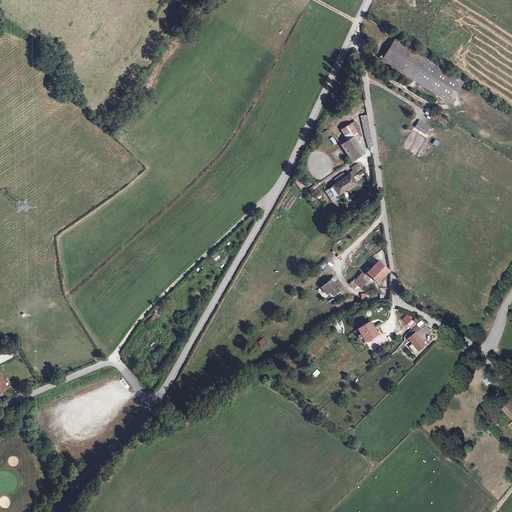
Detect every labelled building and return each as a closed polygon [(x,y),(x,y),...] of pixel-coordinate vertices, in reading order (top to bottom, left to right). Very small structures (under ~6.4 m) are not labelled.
[(381,60),(423,86),(437,65),(395,38),(381,60)] [(423,86),(450,103),(463,82),(437,65),(423,86)] [(367,114),(361,115),(367,148),(371,146),(367,114)] [(419,120),(415,126),(429,135),(433,129),(419,120)] [(355,121),(351,123),(357,134),(360,137),(361,136),(362,135),(359,127),(355,121)] [(341,130),(348,140),(353,137),(357,134),(351,123),(341,130)] [(348,140),(341,145),(352,161),(364,152),(357,142),(353,137),(348,140)] [(355,165),(353,166),(358,173),(362,170),(358,165),(355,165)] [(358,173),(352,177),(356,182),(356,183),(366,176),(362,170),(358,173)] [(343,172),(333,179),(337,184),(346,177),(343,172)] [(337,184),(330,188),(337,200),(358,185),(356,183),(356,182),(352,177),(350,174),(346,177),(337,184)] [(337,200),(330,188),(325,191),(333,203),(337,200)] [(211,257),(216,261),(220,256),(215,252),(211,257)] [(378,260),(368,271),(379,281),(389,270),(378,260)] [(367,273),(377,283),(379,281),(368,271),(367,273)] [(362,272),(353,283),(357,286),(363,278),(365,275),(362,272)] [(363,278),(357,286),(360,288),(367,282),(363,278)] [(330,279),(321,287),(327,294),(329,292),(332,295),(341,287),(336,280),(335,281),(333,282),(330,279)] [(286,322),(290,327),(294,323),(292,321),(297,318),(295,316),(286,322)] [(407,324),(411,329),(416,324),(412,320),(407,324)] [(370,322),(359,329),(366,341),(373,337),(378,334),(370,322)] [(407,341),(407,342),(415,352),(416,352),(425,345),(417,336),(416,334),(412,337),(407,341)] [(488,387),(494,383),(489,377),(484,381),(488,387)] [(503,409),(508,414),(511,410),(511,405),(510,404),(510,403),(503,409)]
